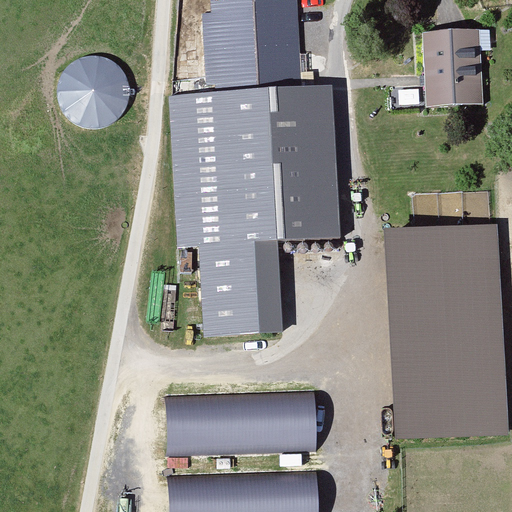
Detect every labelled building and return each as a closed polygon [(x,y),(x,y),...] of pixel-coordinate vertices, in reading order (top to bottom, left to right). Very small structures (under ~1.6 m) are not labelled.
[(197,259),(202,342),(281,338),(276,247),(342,244),(333,92),(301,94),(295,1),(207,6),(213,98),(167,100),(177,260),(197,259)] [(478,35),(419,41),(426,113),(485,108),(478,35)] [(137,110),(117,51),(57,71),(76,130),(137,110)] [(499,210),(399,216),(411,424),(511,419),(499,210)] [(312,455),(311,394),(160,397),(161,457),(312,455)] [(316,511),(314,469),(164,477),(166,511),(316,511)]
